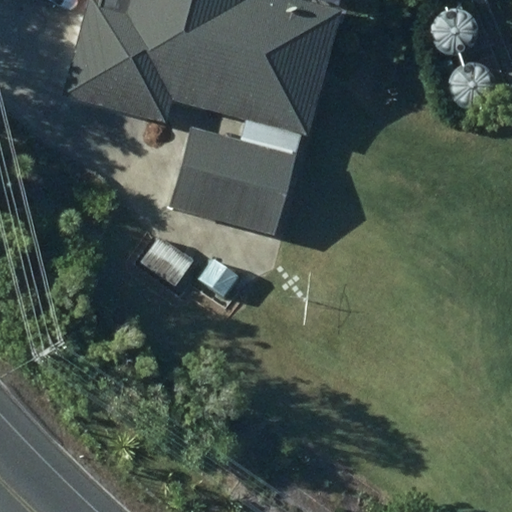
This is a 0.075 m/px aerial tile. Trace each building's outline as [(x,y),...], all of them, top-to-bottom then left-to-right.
[(104,0),(103,4),(90,1),(63,102),(163,129),(169,105),(307,142),(340,18),(271,0),(104,0)] [(462,6),(423,20),(458,118),(497,104),(462,6)] [(191,135),(169,213),(275,242),(297,164),(191,135)] [(141,265),(174,287),(190,263),(157,241),(141,265)] [(215,270),(201,288),(224,305),(237,287),(215,270)]
